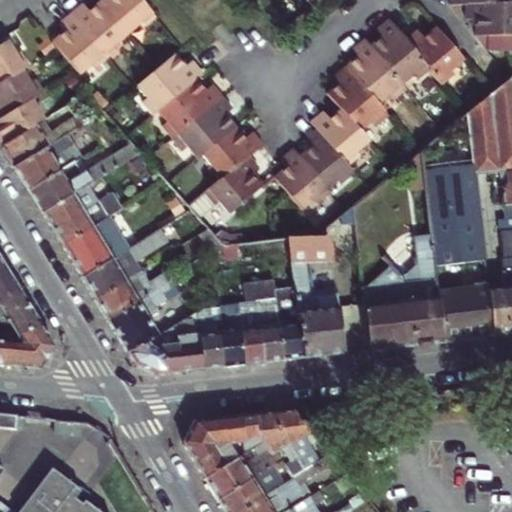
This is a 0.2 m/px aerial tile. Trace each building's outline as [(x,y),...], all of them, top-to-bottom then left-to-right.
[(107,0),(102,5),(130,38),(142,28),(145,31),(158,21),(139,0),(107,0)] [(511,4),(511,5),(469,5),(469,19),(479,19),(479,36),(491,36),(491,50),(511,50),(511,4)] [(130,38),(102,5),(89,16),(82,9),(72,18),(110,62),(120,54),(117,49),(130,38)] [(99,73),(110,62),(72,18),(60,29),(66,37),(56,45),(83,79),(95,69),(99,73)] [(376,46),(409,86),(422,74),(425,79),(437,70),(412,40),(395,20),(384,29),(388,36),(376,46)] [(469,60),(442,28),(429,38),(423,30),(412,40),(437,70),(449,85),(461,75),(457,70),(469,60)] [(364,58),(353,67),(386,105),(397,97),(401,100),(413,90),(409,86),(376,46),(371,40),(358,51),(364,58)] [(20,55),(11,41),(0,47),(0,87),(26,72),(33,67),(25,52),(20,55)] [(159,112),(196,81),(204,74),(194,63),(185,70),(176,58),(139,90),(149,102),(144,106),(154,117),(159,112)] [(386,105),(353,67),(341,77),(347,86),(335,94),(348,110),(368,133),(379,123),(382,127),(395,116),(386,105)] [(0,122),(35,102),(47,94),(38,80),(33,83),(26,72),(0,87),(0,122)] [(511,258),(511,79),(497,93),(469,116),(475,167),(476,176),(501,173),(505,207),(503,207),(509,259),(511,258)] [(205,92),(196,81),(159,112),(169,125),(164,129),(174,140),(225,97),(214,85),(205,92)] [(206,158),(238,129),(227,116),(235,109),(225,97),(174,140),(185,152),(190,148),(201,161),(206,158)] [(0,142),(5,151),(49,124),(35,102),(0,122),(0,142)] [(5,151),(17,170),(73,137),(85,130),(73,109),(64,115),(69,125),(55,134),(49,124),(5,151)] [(324,130),(354,165),(364,157),(361,152),(375,141),(368,133),(348,110),(334,120),(328,113),(317,122),(324,130)] [(221,184),(253,156),(266,145),(255,133),(247,140),(238,129),(206,158),(215,169),(212,172),(221,184)] [(319,147),(307,157),(335,190),(347,180),(350,183),(362,174),(354,165),(324,130),(313,139),(319,147)] [(17,170),(30,192),(78,164),(86,159),(73,137),(17,170)] [(78,164),(30,192),(44,214),(99,180),(132,160),(142,154),(134,145),(85,175),(78,164)] [(335,190),(307,157),(301,149),(289,160),(295,168),(285,175),(313,208),(323,200),(326,204),(338,193),(335,190)] [(157,188),(168,181),(142,154),(132,160),(157,188)] [(423,154),(410,165),(413,193),(427,191),(425,173),(423,154)] [(221,184),(208,195),(218,207),(224,203),(235,216),(266,189),(255,174),(263,168),(253,156),(221,184)] [(432,236),(436,268),(486,262),(476,176),(475,167),(425,173),(427,191),(432,236)] [(99,180),(44,214),(64,247),(110,218),(125,208),(116,193),(101,203),(95,193),(104,187),(99,180)] [(294,243),(300,300),(307,359),(345,355),(338,298),(310,301),(308,277),(306,265),(334,262),(334,255),(357,252),(353,212),(334,228),(334,238),(294,243)] [(110,218),(64,247),(84,279),(131,250),(110,218)] [(131,250),(84,279),(97,301),(130,281),(121,268),(122,267),(129,268),(144,259),(145,261),(160,252),(157,247),(177,234),(172,224),(131,250)] [(212,229),(203,235),(218,258),(231,250),(212,229)] [(369,352),(444,343),(439,293),(436,268),(432,236),(416,238),(418,259),(416,260),(418,276),(420,276),(420,283),(362,290),(369,352)] [(504,290),(489,292),(494,337),(510,335),(511,334),(511,258),(509,259),(501,260),(504,290)] [(0,301),(19,290),(0,259),(0,301)] [(130,281),(97,301),(111,323),(177,283),(170,273),(153,283),(145,271),(130,281)] [(130,355),(175,329),(169,320),(157,327),(153,320),(161,315),(158,309),(171,301),(177,283),(111,323),(130,355)] [(489,288),(439,293),(444,343),(494,337),(489,292),(489,288)] [(0,301),(0,310),(1,312),(2,311),(13,340),(18,340),(40,326),(19,290),(0,301)] [(300,300),(278,302),(284,362),(307,359),(300,300)] [(278,302),(258,304),(261,330),(259,331),(264,364),(284,362),(278,302)] [(240,315),(242,331),(240,332),(245,367),(264,364),(259,331),(261,330),(258,304),(239,306),(240,315)] [(240,332),(242,331),(240,315),(239,306),(225,307),(222,307),(224,333),(220,333),(224,369),(245,367),(240,332)] [(198,315),(200,335),(205,372),(224,369),(220,333),(224,333),(222,307),(208,308),(198,315)] [(0,312),(0,366),(40,370),(54,349),(40,326),(18,340),(13,340),(2,311),(1,312),(0,312)] [(160,377),(205,372),(200,335),(178,337),(177,327),(175,329),(130,355),(136,364),(160,377)] [(293,411),(276,413),(278,432),(282,432),(307,472),(316,467),(295,437),(295,434),(310,432),(293,411)] [(276,413),(256,415),(258,434),(264,445),(272,458),(277,468),(282,465),(278,457),(284,454),(290,464),(284,468),(292,481),(307,472),(282,432),(278,432),(276,413)] [(17,417),(0,415),(0,427),(15,429),(17,417)] [(205,481),(227,468),(214,447),(255,444),(258,448),(264,445),(258,434),(256,415),(195,422),(184,446),(205,481)] [(82,423),(57,421),(56,433),(81,436),(82,423)] [(261,465),(266,474),(277,468),(272,458),(261,465)] [(205,481),(218,502),(266,474),(261,465),(246,473),(238,461),(227,468),(205,481)] [(218,502),(223,511),(242,511),(275,492),(270,484),(282,476),(287,485),(291,482),(292,481),(284,468),(282,465),(277,468),(266,474),(218,502)] [(347,477),(338,483),(345,494),(355,487),(347,477)] [(275,492),(242,511),(290,511),(305,503),(291,482),(287,485),(275,492)] [(64,511),(68,507),(39,485),(18,511),(64,511)] [(305,503),(290,511),(307,511),(324,501),(319,494),(305,503)]
